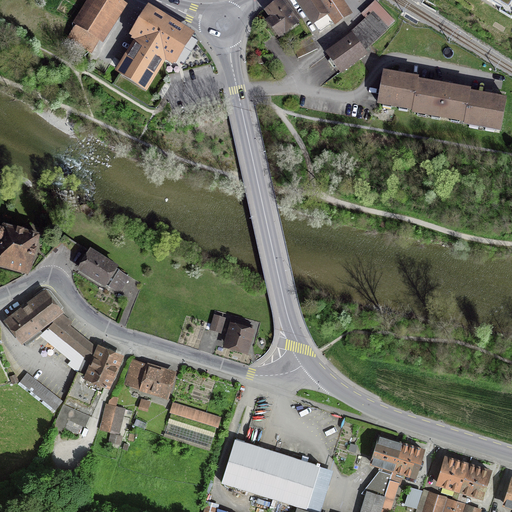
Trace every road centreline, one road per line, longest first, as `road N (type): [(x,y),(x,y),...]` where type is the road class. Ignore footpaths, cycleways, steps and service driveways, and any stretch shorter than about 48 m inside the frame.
road 1 (unclassified): [(0,296),(54,279),(119,332),(268,377),(309,362)]
road 2 (residential): [(237,95),(291,86),(356,98),(383,58),(490,79)]
road 3 (secondary): [(237,95),(285,304),(309,362)]
road 4 (track): [(92,120),(248,183),(320,197)]
road 5 (secondary): [(309,362),(363,404),(511,457)]
road 6 (track): [(320,197),(511,243)]
